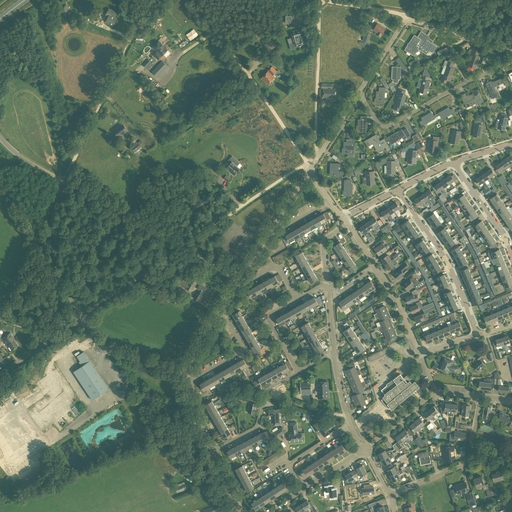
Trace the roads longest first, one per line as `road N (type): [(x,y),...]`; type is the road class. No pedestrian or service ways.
road 1 (track): [(239,281),(63,181),(137,25),(157,0)]
road 2 (track): [(80,317),(307,162)]
road 3 (track): [(306,160),(195,0)]
road 4 (residential): [(361,94),(381,126),(390,126),(511,63)]
road 5 (residential): [(400,192),(447,259),(478,336)]
road 6 (track): [(318,158),(319,0)]
road 7 (residential): [(80,317),(32,241),(63,181)]
road 8 (residential): [(363,449),(434,394),(481,397)]
road 9 (residential): [(239,281),(310,171)]
road 10 (residential): [(212,451),(252,432),(267,391),(299,372)]
road 11 (residential): [(188,371),(101,343),(80,317)]
